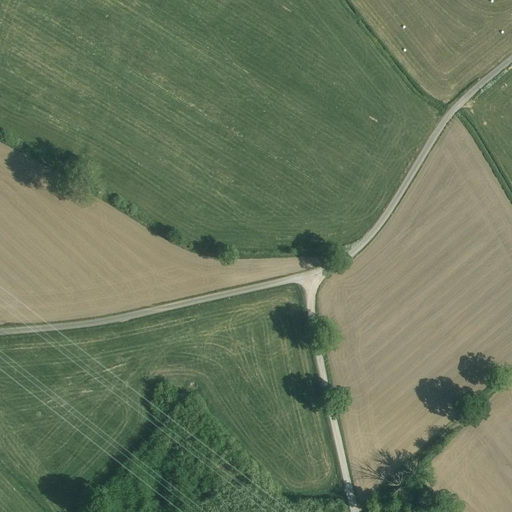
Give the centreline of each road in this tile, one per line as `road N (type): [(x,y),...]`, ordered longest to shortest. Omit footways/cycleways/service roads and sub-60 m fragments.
road 1 (unclassified): [(0,333),(74,326),(336,264),(372,233),(442,124),(511,58)]
road 2 (track): [(354,511),(308,276)]
